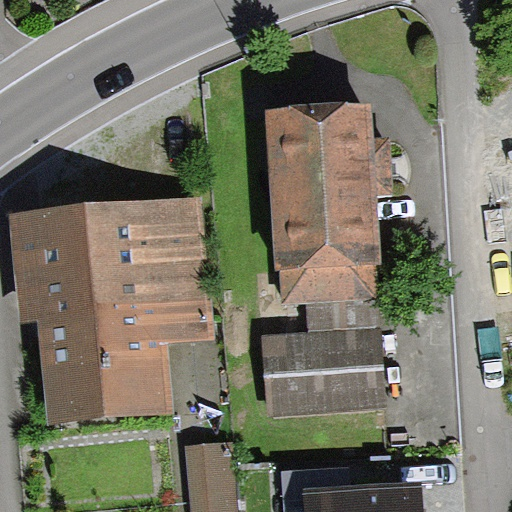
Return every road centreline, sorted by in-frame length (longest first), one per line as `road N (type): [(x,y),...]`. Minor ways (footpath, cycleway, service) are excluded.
road 1 (residential): [(449,0),(483,447)]
road 2 (tertiary): [(16,113),(186,17),(244,0)]
